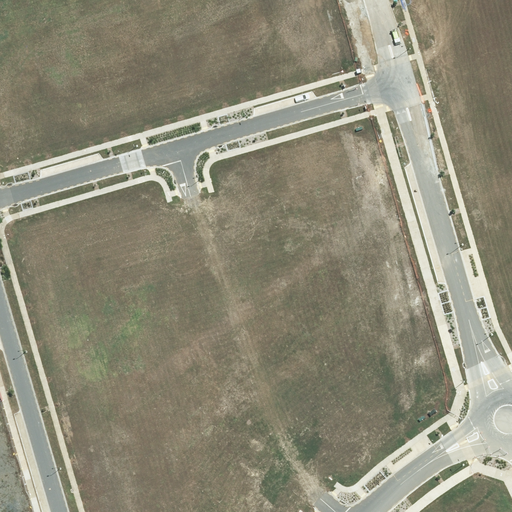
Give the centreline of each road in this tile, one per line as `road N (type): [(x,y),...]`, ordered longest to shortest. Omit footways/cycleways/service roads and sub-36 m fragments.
road 1 (residential): [(279,115),(355,365),(256,395)]
road 2 (residential): [(495,395),(393,81)]
road 3 (residential): [(0,71),(250,0)]
road 4 (residential): [(5,333),(217,276)]
road 5 (residential): [(5,333),(58,511)]
road 6 (residential): [(0,194),(176,144)]
road 7 (residential): [(367,511),(444,450),(485,429)]
road 8 (residential): [(256,395),(282,461),(331,511)]
road 9 (residential): [(176,144),(217,276)]
road 10 (residential): [(217,276),(256,395)]
